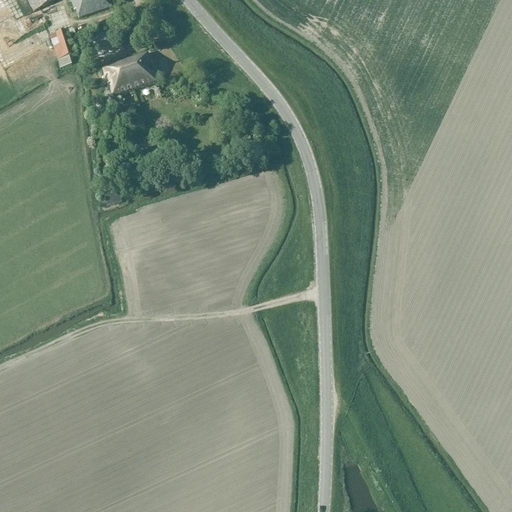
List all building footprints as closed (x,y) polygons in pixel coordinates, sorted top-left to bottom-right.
[(57,1),(56,0),(26,0),(34,13),(57,1)] [(76,12),(79,20),(111,9),(107,0),(69,0),(74,13),(76,12)] [(75,57),(69,37),(76,36),(74,29),(66,31),(50,37),(57,62),(75,57)] [(110,91),(112,99),(157,84),(147,55),(102,70),(108,91),(110,91)] [(273,161),(281,157),(279,153),(271,157),(273,161)] [(118,197),(106,200),(108,207),(120,204),(118,197)]
